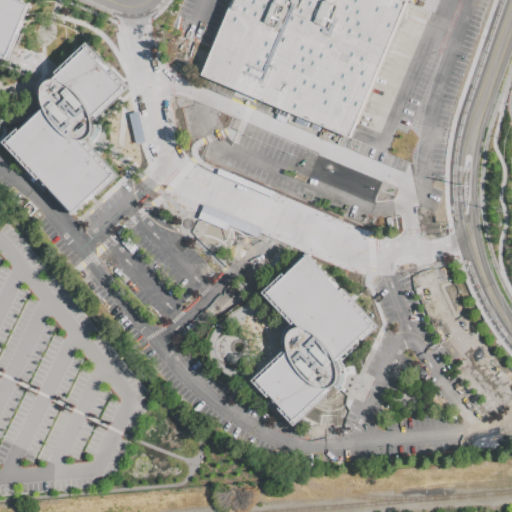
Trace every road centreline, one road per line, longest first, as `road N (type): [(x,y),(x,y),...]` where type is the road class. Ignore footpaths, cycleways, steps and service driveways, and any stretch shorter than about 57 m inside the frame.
road 1 (residential): [(505,0),(465,118),(456,193),(483,297),(511,339)]
road 2 (residential): [(511,310),(481,239),(474,191),(485,122),(511,41)]
